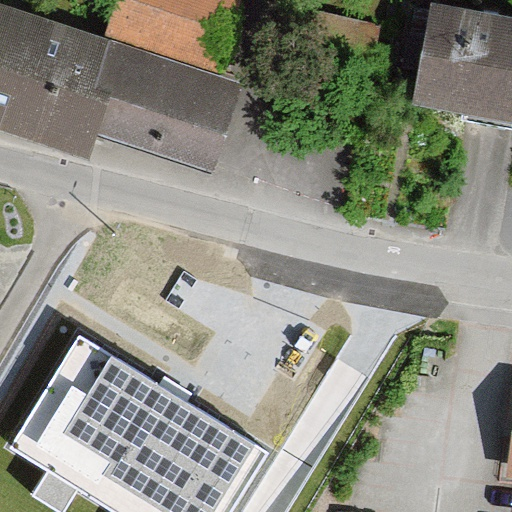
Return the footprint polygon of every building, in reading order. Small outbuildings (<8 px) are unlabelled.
[(109,0),(98,36),(219,75),(243,0),(109,0)] [(408,102),(511,122),(511,17),(428,1),(408,102)] [(212,174),(239,92),(0,8),(0,126),(89,156),(98,135),(212,174)] [(240,511),(278,451),(84,334),(16,447),(123,511),(240,511)] [(511,511),(511,392),(505,392),(494,486),(511,488),(511,511)]
